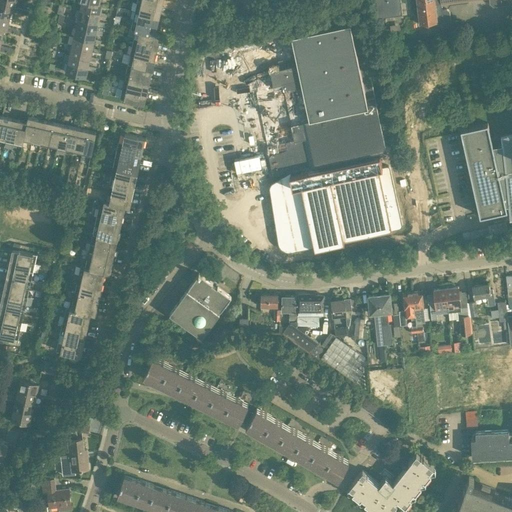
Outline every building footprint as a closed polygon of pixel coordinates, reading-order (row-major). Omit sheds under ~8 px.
[(0,0),(0,5),(17,9),(17,7),(15,6),(16,0),(0,0)] [(102,4),(99,3),(84,0),(81,0),(80,8),(100,13),(101,12),(102,6),(108,8),(109,4),(102,3),(102,4)] [(376,0),(379,16),(402,13),(400,0),(417,0),(420,23),(437,21),(438,24),(440,25),(450,24),(452,22),(451,10),(448,8),(443,9),(442,2),(459,0),(490,0),(491,2),(494,5),(509,3),(508,0),(376,0)] [(137,1),(135,10),(159,15),(161,7),(137,1)] [(11,10),(21,12),(22,8),(17,7),(17,9),(0,5),(0,14),(9,17),(11,10)] [(80,8),(78,17),(98,22),(99,21),(100,15),(106,16),(107,13),(101,12),(100,13),(80,8)] [(135,10),(133,18),(157,24),(159,15),(135,10)] [(0,25),(2,26),(9,28),(10,26),(7,25),(9,17),(0,14),(0,25)] [(78,17),(76,26),(96,31),(97,30),(98,24),(104,25),(104,22),(99,21),(98,22),(78,17)] [(131,27),(136,28),(155,33),(157,24),(133,18),(131,27)] [(3,29),(13,32),(15,27),(10,26),(9,28),(2,26),(0,25),(0,35),(2,36),(3,29)] [(76,26),(74,35),(94,40),(94,39),(96,33),(101,35),(102,31),(97,30),(96,31),(76,26)] [(136,28),(134,37),(158,42),(160,34),(155,33),(136,28)] [(92,49),(92,47),(94,42),(100,43),(100,40),(94,39),(94,40),(74,35),(72,44),(92,49)] [(158,42),(134,37),(132,45),(156,51),(158,42)] [(98,49),(92,47),(92,49),(72,44),(69,53),(90,58),(90,56),(91,51),(98,52),(98,49)] [(132,45),(130,53),(154,59),(156,51),(132,45)] [(69,53),(67,62),(88,67),(88,65),(89,60),(95,61),(96,57),(90,56),(90,58),(69,53)] [(154,59),(130,53),(128,62),(152,68),(154,59)] [(270,183),(269,185),(270,190),(278,242),(280,246),(284,249),(287,251),(292,251),(314,246),(314,248),(344,242),(343,239),(401,227),(402,226),(402,224),(402,223),(390,168),(390,167),(389,166),(388,165),(382,166),(380,155),(384,154),(386,153),(387,152),(387,151),(387,150),(370,68),(369,67),(367,63),(365,62),(362,61),(358,61),(356,61),(285,76),(283,77),(282,78),(282,80),(299,163),(298,165),(297,167),(281,176),(276,179),(270,183)] [(88,67),(67,62),(65,71),(86,76),(87,69),(93,70),(94,66),(88,65),(88,67)] [(128,62),(126,71),(150,77),(152,68),(128,62)] [(126,71),(124,79),(148,84),(150,77),(126,71)] [(124,79),(122,87),(146,93),(148,84),(124,79)] [(146,93),(122,87),(120,96),(144,102),(146,93)] [(10,117),(1,115),(0,121),(0,140),(5,141),(10,117)] [(28,116),(27,121),(23,140),(31,142),(37,118),(28,116)] [(18,119),(10,117),(5,141),(13,143),(18,119)] [(45,120),(37,118),(31,142),(40,144),(45,120)] [(27,121),(18,119),(13,143),(22,145),(23,140),(27,121)] [(54,122),(45,120),(40,144),(48,146),(54,122)] [(48,146),(56,148),(62,123),(54,122),(48,146)] [(510,204),(511,216),(511,133),(503,135),(503,143),(493,144),(488,122),(461,128),(480,215),(507,209),(506,204),(510,204)] [(70,125),(62,123),(56,148),(65,150),(70,125)] [(79,127),(70,125),(65,150),(73,151),(79,127)] [(73,151),(82,153),(87,129),(79,127),(73,151)] [(96,131),(87,129),(82,153),(90,155),(96,131)] [(120,131),(118,141),(143,146),(145,137),(120,131)] [(141,154),(143,146),(118,141),(116,149),(141,154)] [(141,154),(116,149),(114,157),(139,163),(141,154)] [(137,171),(139,163),(114,157),(113,166),(137,171)] [(0,164),(0,170),(7,172),(9,162),(1,161),(0,164)] [(7,172),(16,174),(18,164),(9,162),(7,172)] [(137,171),(113,166),(111,174),(135,179),(137,171)] [(134,184),(135,179),(111,174),(109,182),(133,188),(134,184)] [(133,188),(109,182),(107,190),(131,196),(133,188)] [(129,205),(131,196),(107,190),(105,199),(105,200),(124,204),(129,205)] [(105,200),(105,199),(100,198),(98,207),(122,212),(124,204),(105,200)] [(120,221),(122,212),(98,207),(96,215),(120,221)] [(120,221),(96,215),(94,224),(118,229),(120,221)] [(116,238),(118,229),(94,224),(92,232),(116,238)] [(116,238),(92,232),(90,241),(115,246),(116,238)] [(113,255),(115,246),(90,241),(88,249),(113,255)] [(10,257),(35,262),(37,253),(18,249),(19,244),(13,243),(10,257)] [(113,255),(88,249),(87,258),(111,263),(113,255)] [(33,271),(35,262),(10,257),(8,265),(33,271)] [(87,258),(85,266),(104,270),(104,271),(109,272),(111,263),(87,258)] [(8,265),(6,274),(31,279),(33,271),(8,265)] [(85,266),(80,265),(78,274),(102,279),(104,271),(104,270),(85,266)] [(209,324),(210,323),(213,318),(214,317),(214,315),(213,314),(230,291),(216,281),(216,282),(211,278),(211,277),(198,267),(168,307),(200,331),(206,324),(207,324),(209,324)] [(29,288),(31,279),(6,274),(5,282),(29,288)] [(101,287),(102,279),(78,274),(76,282),(101,287)] [(491,288),(490,281),(473,285),(475,296),(488,294),(490,303),(496,301),(494,287),(491,288)] [(5,282),(3,291),(27,296),(29,288),(5,282)] [(101,287),(76,282),(74,291),(99,296),(101,287)] [(450,311),(447,284),(443,285),(440,287),(434,288),(436,302),(430,302),(432,318),(438,318),(437,313),(450,311)] [(459,285),(454,286),(451,285),(449,284),(448,284),(447,284),(450,311),(450,319),(460,318),(460,316),(469,315),(468,306),(461,306),(459,285)] [(413,290),(417,322),(417,324),(426,323),(425,307),(423,289),(413,290)] [(418,332),(417,327),(413,290),(404,291),(406,310),(410,309),(411,316),(412,316),(413,326),(410,326),(411,332),(418,332)] [(25,305),(27,296),(3,291),(1,299),(25,305)] [(97,304),(99,296),(74,291),(72,299),(97,304)] [(278,293),(261,293),(261,305),(274,305),(274,319),(280,319),(280,305),(278,305),(278,293)] [(390,293),(379,294),(380,299),(381,312),(382,312),(382,317),(383,325),(385,344),(393,343),(390,323),(389,324),(388,311),(392,311),(390,293)] [(297,295),(297,304),(297,311),(298,311),(298,317),(295,317),(295,320),(290,320),(290,321),(305,331),(309,325),(319,325),(319,315),(323,315),(324,294),(297,295)] [(385,344),(383,325),(382,317),(382,312),(381,312),(380,299),(379,294),(369,295),(371,313),(374,312),(378,345),(385,344)] [(289,320),(290,320),(295,320),(295,317),(298,317),(298,311),(297,311),(297,304),(295,304),(296,295),(283,295),(282,310),(289,310),(289,320)] [(346,317),(351,317),(352,310),(351,297),(332,299),(333,315),(346,313),(346,317)] [(1,299),(0,302),(0,307),(24,313),(25,305),(1,299)] [(72,299),(70,308),(90,312),(95,313),(97,304),(72,299)] [(478,314),(476,301),(469,302),(472,315),(478,314)] [(504,328),(509,328),(507,315),(506,308),(506,304),(506,301),(497,301),(498,309),(491,309),(492,317),(499,316),(500,321),(503,321),(504,328)] [(0,316),(22,321),(24,313),(0,307),(0,316)] [(90,312),(70,308),(66,307),(64,315),(88,320),(90,312)] [(86,329),(88,320),(64,315),(62,324),(86,329)] [(471,333),(469,315),(460,316),(460,318),(462,334),(471,333)] [(0,316),(0,325),(20,330),(22,321),(0,316)] [(364,323),(364,318),(356,317),(354,337),(363,338),(363,337),(367,338),(365,323),(364,323)] [(248,318),(240,318),(239,326),(248,327),(248,318)] [(318,341),(305,331),(290,321),(282,332),(296,342),(310,352),(318,341)] [(86,329),(62,324),(60,332),(85,338),(86,329)] [(0,334),(18,339),(20,330),(0,325),(0,334)] [(423,332),(423,326),(417,327),(418,332),(419,339),(419,342),(421,341),(422,341),(424,341),(424,340),(426,340),(427,339),(428,338),(428,337),(428,331),(423,332)] [(83,346),(85,338),(60,332),(58,340),(83,346)] [(399,381),(336,336),(330,332),(322,343),(319,341),(318,341),(310,352),(320,359),(321,357),(384,402),(399,381)] [(83,346),(58,340),(56,349),(81,355),(83,346)] [(457,342),(451,342),(452,351),(460,350),(460,345),(458,346),(457,342)] [(451,351),(450,343),(437,345),(438,352),(451,351)] [(385,344),(378,345),(379,360),(386,359),(385,344)] [(511,353),(420,363),(425,409),(427,425),(457,421),(460,457),(473,455),(471,437),(476,437),(476,431),(495,429),(509,429),(509,432),(511,432),(511,353)] [(143,374),(175,390),(185,371),(153,355),(143,374)] [(46,362),(45,370),(56,373),(58,365),(46,362)] [(201,403),(207,406),(216,387),(185,371),(175,390),(201,403)] [(36,394),(38,394),(38,392),(37,391),(39,382),(20,378),(20,376),(13,375),(12,379),(19,381),(17,389),(26,391),(26,390),(37,392),(36,394)] [(231,394),(216,387),(207,406),(239,421),(248,403),(231,394)] [(34,403),(36,394),(37,392),(26,390),(26,391),(17,389),(16,396),(13,396),(13,398),(34,403)] [(369,396),(364,393),(357,403),(362,406),(369,396)] [(13,396),(8,395),(7,399),(15,401),(13,409),(21,411),(22,410),(32,412),(32,414),(34,414),(34,412),(32,411),(34,403),(13,398),(13,396)] [(373,399),(369,396),(362,406),(366,409),(373,399)] [(373,399),(366,409),(371,413),(378,403),(373,399)] [(383,407),(378,403),(371,413),(376,416),(383,407)] [(246,425),(277,443),(288,425),(257,407),(246,425)] [(388,410),(383,407),(376,416),(381,420),(388,410)] [(30,423),(32,414),(32,412),(22,410),(21,411),(13,409),(11,419),(30,423)] [(388,410),(381,420),(386,423),(393,414),(388,410)] [(89,425),(74,421),(73,429),(87,432),(89,425)] [(277,443),(308,460),(318,442),(288,425),(277,443)] [(497,454),(495,429),(476,431),(476,437),(471,437),(473,455),(497,454)] [(495,429),(497,454),(511,452),(511,432),(509,432),(509,429),(495,429)] [(0,458),(4,459),(8,440),(10,441),(11,433),(7,432),(6,440),(0,438),(0,458)] [(69,455),(61,456),(63,474),(75,473),(75,469),(88,468),(87,456),(84,456),(82,438),(68,440),(69,455)] [(350,459),(318,442),(308,460),(339,478),(350,459)] [(433,466),(416,452),(412,457),(393,481),(390,478),(393,475),(385,468),(381,472),(385,475),(379,482),(368,473),(363,469),(349,485),(354,489),(352,491),(360,498),(362,496),(366,499),(364,501),(377,511),(381,511),(388,511),(397,502),(395,500),(397,498),(405,504),(412,496),(410,494),(413,490),(415,492),(422,484),(420,482),(423,478),(425,480),(432,472),(429,470),(433,466)] [(148,505),(155,484),(124,474),(117,495),(148,505)] [(511,511),(511,496),(490,489),(491,486),(483,483),(482,486),(473,483),(475,477),(469,475),(467,481),(467,480),(467,482),(466,484),(458,505),(455,504),(450,511),(511,511)] [(56,489),(54,478),(42,479),(44,491),(48,491),(49,506),(60,505),(61,509),(69,508),(68,504),(71,504),(69,488),(56,489)] [(155,484),(148,505),(167,511),(180,511),(186,495),(155,484)] [(186,495),(180,511),(214,511),(217,505),(186,495)] [(252,499),(240,495),(239,500),(251,504),(252,499)]
